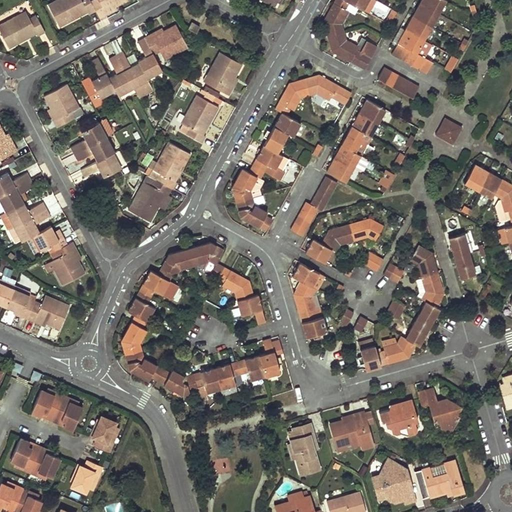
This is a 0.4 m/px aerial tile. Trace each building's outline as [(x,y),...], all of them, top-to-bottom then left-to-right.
[(91,1),(90,0),(55,0),(47,5),(59,27),(76,18),(75,16),(86,10),(87,12),(88,14),(95,10),(91,1)] [(92,0),(91,1),(95,10),(99,18),(106,15),(105,12),(116,6),(128,0),(127,0),(92,0)] [(337,0),(325,21),(334,51),(359,65),(366,53),(373,57),(379,46),(364,37),(359,45),(349,39),(344,24),(351,11),(347,9),(351,3),(365,10),(370,0),(337,0)] [(423,0),(394,54),(429,73),(435,61),(426,57),(433,44),(426,40),(447,0),(423,0)] [(116,6),(105,12),(106,15),(117,9),(116,6)] [(18,15),(0,24),(0,32),(9,48),(26,39),(25,37),(36,31),(36,33),(38,35),(44,32),(36,15),(29,18),(26,13),(19,17),(18,15)] [(199,27),(191,23),(187,28),(196,33),(199,27)] [(187,48),(175,25),(163,31),(153,37),(151,34),(144,38),(153,55),(160,52),(163,57),(170,53),(172,56),(187,48)] [(162,28),(151,34),(153,37),(163,31),(162,28)] [(153,55),(144,38),(137,42),(144,54),(146,53),(148,55),(145,57),(137,60),(138,62),(147,78),(161,70),(153,55)] [(467,38),(461,48),(465,50),(471,40),(467,38)] [(242,64),(219,51),(211,67),(213,68),(209,76),(215,79),(211,86),(228,95),(232,88),(229,87),(235,76),(242,64)] [(147,78),(138,62),(130,66),(128,68),(127,66),(129,64),(123,52),(116,55),(132,88),(148,80),(147,78)] [(373,57),(366,53),(359,65),(367,69),(373,57)] [(116,74),(108,78),(115,90),(118,96),(132,88),(116,55),(108,59),(115,72),(118,70),(119,73),(116,74)] [(456,67),(460,59),(455,56),(451,64),(456,67)] [(100,98),(115,90),(108,78),(98,57),(90,61),(97,73),(99,72),(101,75),(98,76),(90,80),(89,77),(81,81),(94,106),(103,102),(100,98)] [(393,71),(387,82),(394,86),(400,75),(393,71)] [(347,104),(354,93),(321,75),(291,83),(277,109),(284,112),(273,132),(269,138),(251,172),(244,168),(234,186),(242,216),(268,231),(275,219),(268,215),(269,212),(257,205),(252,189),(259,176),(262,178),(270,165),(277,168),(285,155),(279,152),(290,133),(295,136),(303,122),(289,115),(292,108),(296,110),(303,97),(319,93),(331,100),(333,97),(340,100),(347,104)] [(400,75),(394,86),(401,90),(407,78),(400,75)] [(238,77),(235,76),(229,87),(232,88),(238,77)] [(407,78),(401,90),(408,94),(414,82),(407,78)] [(414,82),(408,94),(415,98),(421,86),(414,82)] [(66,84),(44,95),(50,108),(55,118),(53,120),(57,127),(74,118),(70,111),(76,108),(72,101),(74,100),(66,84)] [(218,107),(196,94),(184,115),(186,116),(182,123),(188,127),(184,133),(201,142),(205,136),(203,134),(201,133),(207,122),(208,123),(218,107)] [(369,99),(329,171),(348,181),(363,154),(357,151),(368,133),(373,136),(388,109),(369,99)] [(50,108),(47,109),(53,120),(55,118),(50,108)] [(447,117),(438,134),(455,144),(464,127),(447,117)] [(83,140),(70,147),(74,154),(106,137),(98,122),(81,131),(85,139),(86,141),(84,143),(83,140)] [(0,126),(0,160),(17,151),(13,144),(10,145),(4,134),(0,126)] [(7,133),(4,134),(10,145),(13,144),(7,133)] [(413,134),(407,144),(411,146),(417,137),(413,134)] [(106,137),(74,154),(78,161),(90,154),(89,152),(91,151),(93,153),(97,161),(113,152),(114,151),(106,137)] [(190,153),(168,141),(156,162),(159,163),(155,171),(160,174),(157,180),(171,188),(173,189),(177,182),(175,181),(173,180),(179,169),(181,170),(190,153)] [(320,144),(315,153),(319,155),(324,146),(320,144)] [(97,161),(80,169),(84,176),(96,170),(95,168),(97,166),(99,169),(103,176),(121,167),(113,152),(97,161)] [(511,183),(477,164),(467,182),(494,197),(496,194),(503,197),(503,199),(500,200),(494,204),(497,214),(505,212),(505,214),(498,216),(500,222),(511,217),(511,225),(507,227),(511,245),(511,183)] [(7,173),(0,176),(0,196),(30,180),(26,173),(14,179),(15,182),(13,184),(11,181),(7,173)] [(328,176),(324,183),(336,190),(340,183),(328,176)] [(157,180),(154,178),(151,185),(146,182),(141,190),(139,188),(128,209),(150,221),(159,204),(158,203),(164,192),(165,193),(167,195),(171,188),(157,180)] [(30,180),(0,196),(0,202),(5,212),(23,203),(19,195),(17,192),(20,191),(21,193),(34,187),(30,180)] [(388,180),(382,190),(386,192),(392,182),(388,180)] [(324,183),(320,190),(332,196),(336,190),(324,183)] [(320,190),(316,197),(328,204),(332,196),(320,190)] [(316,197),(312,204),(320,208),(324,211),(328,204),(316,197)] [(23,203),(5,212),(13,227),(46,210),(42,202),(29,209),(31,211),(28,213),(27,210),(23,203)] [(308,202),(304,209),(316,215),(320,208),(312,204),(308,202)] [(467,205),(464,210),(472,214),(474,209),(467,205)] [(304,209),(300,215),(312,222),(316,215),(304,209)] [(46,210),(13,227),(21,242),(32,236),(39,232),(34,224),(33,222),(36,220),(37,223),(49,216),(46,210)] [(297,222),(308,229),(312,222),(300,215),(297,222)] [(315,238),(308,252),(327,263),(334,249),(338,252),(342,244),(370,236),(377,240),(386,225),(372,218),(331,230),(324,243),(315,238)] [(297,222),(293,230),(304,236),(308,229),(297,222)] [(39,232),(32,236),(40,250),(51,245),(54,251),(67,245),(61,233),(55,236),(53,232),(50,226),(39,232)] [(451,237),(463,278),(478,274),(466,233),(451,237)] [(67,245),(54,251),(58,257),(52,260),(56,268),(53,269),(62,285),(84,273),(78,261),(72,250),(75,249),(72,242),(67,245)] [(278,357),(273,338),(264,340),(268,353),(187,376),(174,369),(172,372),(146,358),(142,342),(149,329),(145,327),(156,307),(150,304),(157,290),(164,294),(175,274),(178,276),(182,268),(210,260),(217,264),(212,274),(226,282),(224,285),(237,292),(243,315),(256,311),(260,323),(268,321),(260,294),(255,295),(251,280),(219,262),(226,249),(212,242),(171,253),(160,274),(153,270),(130,311),(137,314),(123,340),(132,369),(151,380),(153,377),(185,394),(200,390),(199,386),(206,384),(208,392),(238,384),(235,376),(250,372),(252,380),(282,371),(280,364),(278,357)] [(377,345),(362,349),(368,370),(411,357),(418,344),(421,346),(442,308),(439,306),(446,293),(434,252),(421,244),(412,259),(420,264),(428,291),(424,299),(428,301),(408,338),(403,335),(399,343),(385,347),(386,350),(379,352),(377,345)] [(75,249),(72,250),(78,261),(81,259),(75,249)] [(371,251),(365,263),(379,271),(385,259),(371,251)] [(296,294),(308,336),(329,331),(324,316),(316,318),(314,311),(318,310),(314,296),(318,288),(314,286),(321,273),(302,262),(295,276),(303,280),(296,294)] [(392,263),(385,274),(400,282),(406,270),(392,263)] [(0,303),(6,306),(14,288),(6,285),(8,282),(0,278),(0,303)] [(30,292),(23,289),(22,292),(14,288),(6,306),(14,310),(21,313),(20,315),(27,318),(35,300),(28,297),(30,292)] [(41,303),(35,300),(27,318),(34,321),(35,318),(46,323),(59,329),(70,305),(53,298),(52,301),(44,297),(41,303)] [(396,298),(388,312),(400,319),(408,305),(396,298)] [(348,308),(342,320),(350,324),(356,312),(348,308)] [(362,316),(356,328),(363,332),(370,320),(362,316)] [(12,369),(19,372),(22,365),(15,362),(12,369)] [(34,370),(31,377),(38,380),(41,373),(34,370)] [(504,382),(500,384),(506,406),(511,404),(511,373),(502,377),(504,382)] [(48,388),(46,392),(54,395),(53,398),(60,401),(63,395),(48,388)] [(40,389),(31,411),(41,415),(42,411),(54,416),(65,421),(63,425),(73,429),(82,407),(76,405),(68,401),(67,404),(60,401),(53,398),(54,395),(46,392),(40,389)] [(434,392),(425,394),(432,420),(439,423),(440,427),(449,433),(458,416),(456,414),(460,406),(446,398),(437,401),(434,392)] [(63,395),(60,401),(67,404),(68,401),(76,405),(78,401),(63,395)] [(411,399),(391,404),(389,407),(391,407),(393,408),(401,406),(403,404),(412,401),(411,399)] [(388,409),(378,412),(381,420),(385,421),(386,427),(391,428),(392,433),(395,434),(399,433),(408,436),(415,434),(417,431),(415,423),(418,420),(416,414),(415,414),(412,401),(403,404),(401,406),(393,408),(391,407),(389,407),(388,409)] [(41,415),(52,420),(54,416),(42,411),(41,415)] [(342,421),(330,424),(336,447),(359,440),(361,445),(362,449),(373,445),(363,412),(352,415),(353,418),(342,421)] [(113,427),(116,422),(101,415),(99,420),(94,431),(97,432),(95,437),(97,438),(94,445),(108,452),(112,444),(107,442),(113,427)] [(54,416),(52,420),(63,425),(65,421),(54,416)] [(97,420),(90,435),(95,437),(97,432),(94,431),(99,420),(97,420)] [(309,424),(291,429),(292,431),(294,439),(291,440),(290,440),(291,444),(294,457),(299,475),(319,469),(313,450),(309,435),(312,434),(309,424)] [(118,429),(113,427),(107,442),(112,444),(118,429)] [(29,442),(19,438),(10,459),(16,462),(24,465),(25,462),(32,465),(39,468),(38,472),(46,475),(51,477),(59,457),(55,456),(47,452),(46,454),(39,451),(27,446),(29,442)] [(359,440),(336,447),(338,451),(361,445),(359,440)] [(39,451),(40,446),(29,442),(27,446),(39,451)] [(55,456),(56,453),(40,446),(39,451),(46,454),(47,452),(55,456)] [(214,460),(216,473),(229,471),(227,458),(214,460)] [(379,473),(371,476),(378,499),(385,496),(394,502),(403,499),(405,503),(414,501),(409,480),(400,483),(398,477),(404,467),(387,458),(379,473)] [(429,466),(413,471),(421,498),(446,491),(451,490),(452,493),(463,490),(454,459),(442,462),(445,473),(432,476),(429,466)] [(99,474),(102,466),(87,460),(84,467),(82,466),(80,471),(78,470),(73,481),(71,485),(85,492),(87,486),(94,472),(99,474)] [(24,465),(16,462),(14,466),(29,472),(32,465),(25,462),(24,465)] [(78,464),(71,480),(73,481),(78,470),(80,471),(82,466),(78,464)] [(29,472),(44,478),(46,475),(38,472),(39,468),(32,465),(29,472)] [(405,468),(404,467),(398,477),(400,483),(409,480),(405,468)] [(94,472),(87,486),(92,489),(99,474),(94,472)] [(13,491),(20,494),(23,488),(8,481),(6,485),(14,488),(13,491)] [(6,485),(0,482),(0,508),(2,504),(13,509),(19,511),(35,511),(41,500),(36,498),(28,494),(27,498),(20,494),(13,491),(14,488),(6,485)] [(23,488),(20,494),(27,498),(28,494),(36,498),(37,494),(23,488)] [(301,491),(288,495),(290,501),(303,498),(301,491)] [(360,492),(326,501),(329,511),(346,511),(348,511),(365,511),(360,492)] [(290,501),(275,505),(277,511),(313,511),(309,496),(303,498),(290,501)]
